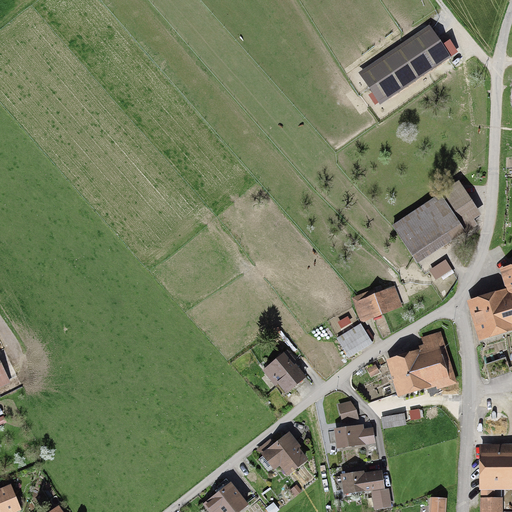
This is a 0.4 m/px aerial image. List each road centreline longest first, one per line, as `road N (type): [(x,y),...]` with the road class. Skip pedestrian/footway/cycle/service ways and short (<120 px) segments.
road 1 (residential): [(168,511),(354,365),(462,304)]
road 2 (residential): [(462,304),(488,228),(498,60),(511,10)]
road 3 (residential): [(461,511),(470,394),(462,304)]
